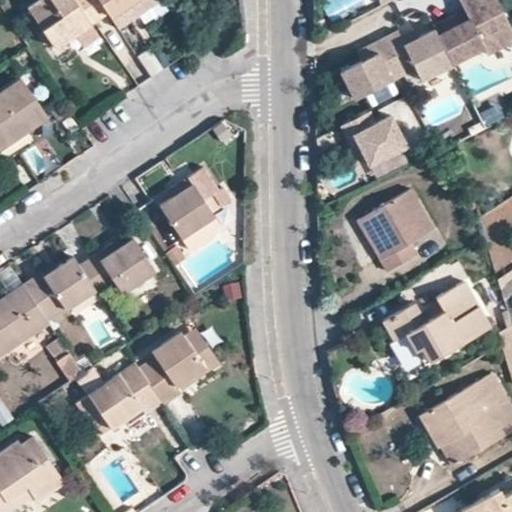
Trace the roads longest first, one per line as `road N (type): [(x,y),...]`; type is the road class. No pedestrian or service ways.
road 1 (residential): [(284,80),(286,273),(314,428)]
road 2 (residential): [(0,240),(249,82),(284,80)]
road 3 (residential): [(314,428),(180,511)]
